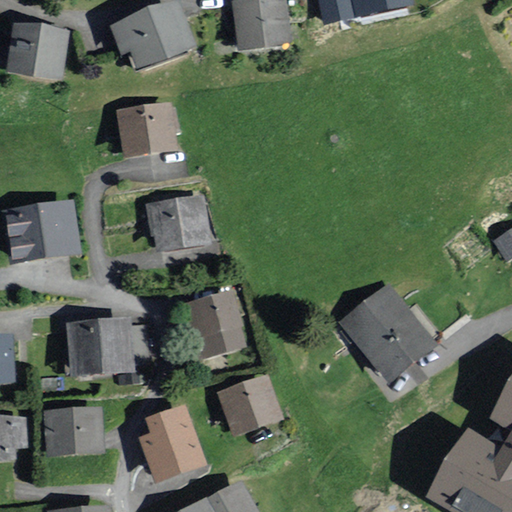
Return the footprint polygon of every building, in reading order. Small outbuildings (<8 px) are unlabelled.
[(283,0),(235,6),(241,52),(289,45),(283,0)] [(409,0),(321,0),(327,27),(411,9),(409,0)] [(180,6),(111,32),(121,58),(131,55),(139,75),(198,53),(180,6)] [(71,36),(14,28),(6,80),(64,88),(71,36)] [(126,160),(177,153),(171,110),(120,116),(126,160)] [(151,210),(156,253),(207,247),(202,204),(151,210)] [(8,220),(15,266),(78,258),(72,211),(8,220)] [(511,233),(495,244),(507,265),(511,262),(511,233)] [(339,324),(390,391),(440,353),(389,287),(339,324)] [(190,309),(202,360),(243,351),(231,300),(190,309)] [(71,330),(74,381),(133,377),(130,327),(71,330)] [(0,342),(0,387),(13,387),(12,343),(0,342)] [(221,400),(236,442),(281,425),(266,384),(221,400)] [(471,443),(433,505),(444,511),(511,511),(511,404),(498,428),(511,436),(511,446),(503,462),(471,443)] [(158,488),(204,472),(184,414),(149,426),(154,440),(142,444),(158,488)] [(50,459),(100,457),(98,415),(48,418),(50,459)] [(0,462),(23,462),(21,423),(0,423),(0,462)] [(252,511),(241,490),(198,511),(252,511)]
